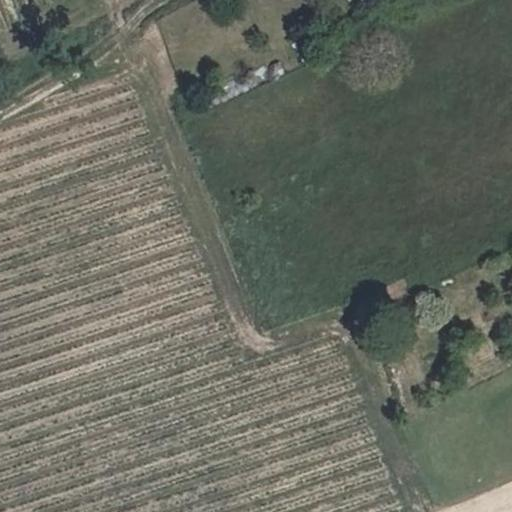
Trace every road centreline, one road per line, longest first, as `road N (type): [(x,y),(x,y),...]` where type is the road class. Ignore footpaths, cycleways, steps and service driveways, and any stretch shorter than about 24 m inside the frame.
road 1 (track): [(129,32),(266,350),(344,329),(413,511)]
road 2 (track): [(0,127),(169,0)]
